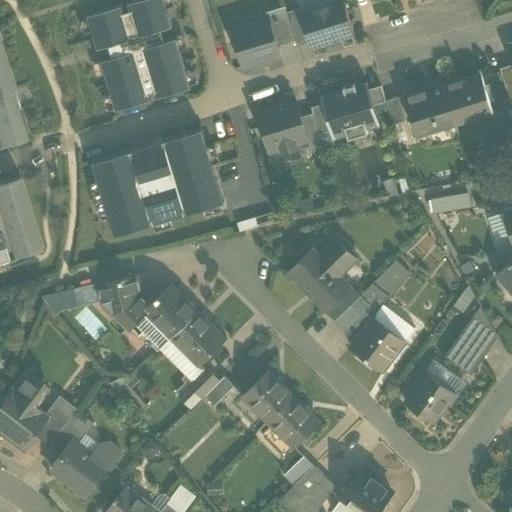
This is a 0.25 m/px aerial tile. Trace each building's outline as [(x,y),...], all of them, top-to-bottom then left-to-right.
[(121,5),(86,15),(97,49),(109,47),(112,57),(100,61),(115,109),(150,99),(148,92),(154,91),(157,98),(189,87),(175,38),(164,41),(160,30),(172,27),(163,0),(136,0),(128,3),(129,11),(124,12),(121,5)] [(301,14),(300,14),(309,44),(310,47),(324,43),(325,47),(340,42),(339,39),(352,35),(342,2),(301,14)] [(265,13),(267,20),(268,19),(277,47),(295,42),(287,13),(285,7),(265,13)] [(299,9),(287,13),(295,42),(297,48),(309,44),(300,14),(301,14),(299,9)] [(267,20),(231,30),(243,68),(280,57),(277,47),(268,19),(267,20)] [(0,146),(29,138),(0,41),(0,146)] [(511,65),(500,69),(511,105),(511,104),(511,65)] [(481,75),(443,86),(453,120),(491,108),(481,75)] [(366,82),(320,96),(322,104),(330,131),(333,140),(346,136),(348,140),(368,134),(366,129),(380,125),(373,105),(369,90),(366,82)] [(381,86),(369,90),(373,105),(386,102),(385,101),(381,86)] [(443,86),(406,98),(405,95),(403,96),(416,137),(441,129),(440,124),(453,120),(443,86)] [(397,97),(385,101),(386,102),(393,125),(404,121),(397,97)] [(296,101),(257,113),(268,152),(281,149),(282,153),(297,148),(296,144),(307,141),(300,117),(296,101)] [(330,131),(322,104),(311,108),(313,114),(319,134),(330,131)] [(319,134),(313,114),(300,117),(307,141),(311,152),(323,148),(319,134)] [(201,129),(92,163),(113,236),(223,202),(201,129)] [(19,176),(0,181),(0,261),(8,259),(5,250),(10,249),(13,257),(41,249),(19,176)] [(425,184),(426,194),(468,191),(467,182),(425,184)] [(468,191),(427,196),(429,210),(470,206),(468,191)] [(337,240),(319,258),(311,249),(289,271),(328,310),(350,289),(337,276),(355,258),(337,240)] [(396,261),(372,284),(390,298),(409,273),(396,261)] [(511,262),(499,273),(511,287),(511,262)] [(141,297),(136,275),(98,284),(103,302),(117,316),(113,320),(123,329),(126,326),(130,329),(147,312),(144,309),(149,305),(141,297)] [(368,308),(346,329),(356,339),(373,316),(374,317),(382,308),(390,298),(372,284),(358,298),(368,308)] [(185,301),(169,285),(149,305),(144,309),(147,312),(172,337),(197,311),(186,300),(185,301)] [(350,289),(328,310),(336,319),(358,298),(350,289)] [(358,298),(336,319),(346,329),(368,308),(358,298)] [(481,306),(445,356),(471,374),(498,336),(481,306)] [(400,322),(382,308),(374,317),(393,331),(400,322)] [(197,311),(172,337),(200,365),(224,340),(208,324),(209,323),(197,311)] [(374,317),(373,316),(356,339),(350,347),(379,369),(394,349),(397,351),(405,341),(393,331),(374,317)] [(464,381),(434,359),(425,372),(423,370),(412,385),(416,388),(406,402),(434,422),(464,381)] [(207,368),(189,386),(200,397),(218,379),(207,368)] [(25,370),(11,391),(10,390),(0,403),(0,430),(24,449),(34,434),(45,420),(47,418),(25,401),(29,395),(36,395),(44,384),(25,370)] [(293,396),(268,371),(243,395),(269,421),(293,396)] [(222,376),(201,397),(213,409),(234,388),(222,376)] [(293,396),(269,421),(295,447),(319,422),(293,396)] [(75,409),(60,398),(52,408),(68,420),(76,409),(75,409)] [(68,420),(52,408),(47,418),(45,420),(34,434),(49,445),(68,420)] [(93,423),(76,409),(68,420),(85,433),(93,423)] [(68,420),(49,445),(61,455),(72,441),(77,445),(85,433),(68,420)] [(77,445),(72,441),(61,455),(50,470),(84,496),(106,467),(110,467),(121,452),(109,443),(99,444),(91,456),(77,445)] [(304,454),(284,474),(295,485),(315,465),(304,454)] [(321,511),(318,509),(317,510),(304,501),(319,482),(332,491),(336,486),(315,465),(295,485),(279,502),(293,511),(321,511)] [(376,511),(391,491),(372,477),(375,474),(365,466),(341,498),(359,511),(376,511)] [(178,511),(180,511),(193,494),(177,482),(163,501),(178,511)] [(319,482),(304,501),(317,510),(318,509),(332,491),(319,482)] [(160,511),(126,486),(117,498),(116,497),(114,499),(115,500),(105,511),(160,511)] [(359,511),(341,498),(332,511),(333,511),(359,511)]
